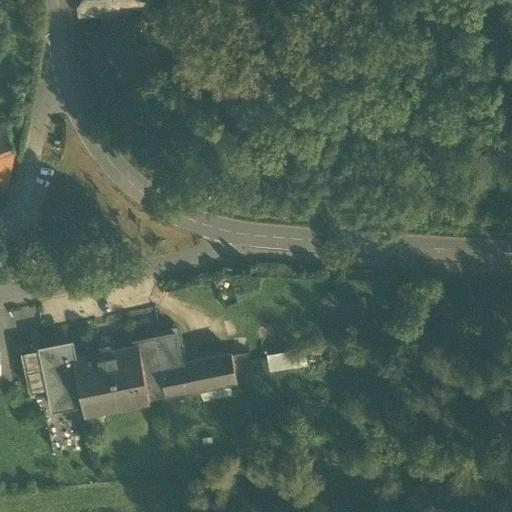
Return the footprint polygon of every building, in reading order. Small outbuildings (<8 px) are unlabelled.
[(143,0),(77,0),(78,17),(117,15),(116,3),(144,1),(143,0)] [(101,33),(82,35),(90,68),(103,65),(101,33)] [(103,65),(90,68),(94,82),(107,79),(103,65)] [(107,79),(94,82),(99,100),(112,112),(124,115),(124,98),(111,93),(107,79)] [(170,96),(154,97),(155,114),(170,113),(170,96)] [(154,97),(124,98),(124,115),(155,114),(154,97)] [(5,132),(0,134),(0,156),(12,152),(5,132)] [(0,156),(0,187),(6,188),(12,152),(0,156)] [(100,350),(74,355),(71,341),(43,347),(51,387),(56,408),(68,405),(84,402),(85,409),(103,405),(102,398),(147,389),(149,396),(205,385),(231,379),(238,377),(233,352),(183,363),(176,329),(137,337),(138,342),(116,346),(116,343),(110,339),(103,340),(99,345),(100,350)] [(43,347),(27,350),(35,390),(51,387),(43,347)] [(269,368),(288,364),(285,349),(266,353),(269,368)] [(231,379),(205,385),(208,394),(233,389),(231,379)] [(84,402),(68,405),(71,421),(87,418),(85,409),(84,402)]
